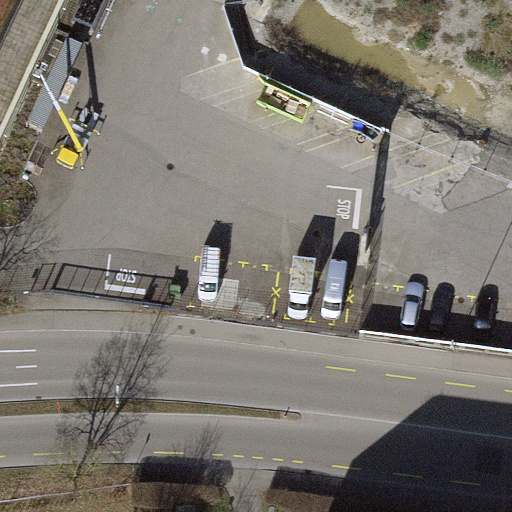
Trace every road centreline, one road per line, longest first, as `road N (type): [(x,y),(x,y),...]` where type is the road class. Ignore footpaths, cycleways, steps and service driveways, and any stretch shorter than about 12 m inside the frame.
road 1 (secondary): [(341,419),(144,379),(38,365),(0,369)]
road 2 (secondary): [(0,438),(341,419)]
road 3 (secondary): [(511,440),(341,419)]
